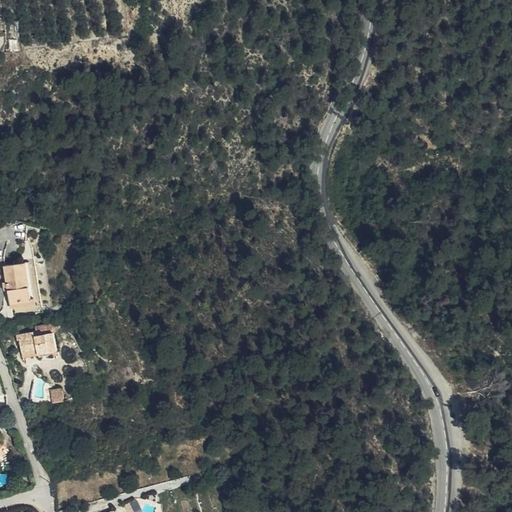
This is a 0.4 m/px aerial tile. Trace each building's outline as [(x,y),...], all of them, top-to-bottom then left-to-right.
[(4,267),(10,302),(35,297),(29,262),(4,267)] [(35,297),(10,302),(11,309),(37,304),(35,297)] [(38,335),(54,332),(58,326),(52,326),(37,330),(38,335)] [(37,349),(38,354),(57,351),(54,332),(38,335),(34,336),(33,332),(19,334),(22,352),(37,349)] [(23,357),(38,354),(37,349),(22,352),(23,357)] [(65,386),(65,397),(74,397),(73,386),(65,386)] [(60,390),(52,391),(54,400),(60,399),(60,390)]
